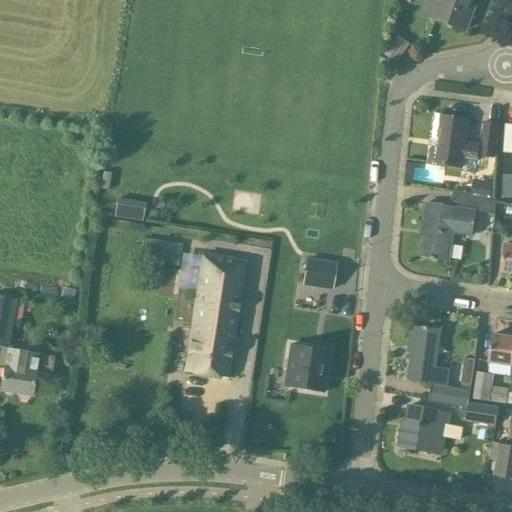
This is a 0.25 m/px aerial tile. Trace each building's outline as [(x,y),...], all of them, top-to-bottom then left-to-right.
[(425,0),(421,13),(467,30),(473,13),(468,11),(472,0),(425,0)] [(477,172),(478,161),(477,160),(479,145),(466,143),(469,120),(442,116),(438,146),(431,145),(429,163),(463,167),(462,169),(477,172)] [(499,123),(485,121),(482,143),(484,144),(482,156),(495,158),(499,123)] [(511,198),(511,177),(503,177),(503,198),(511,198)] [(475,211),(495,215),(496,197),(454,191),(451,207),(426,203),(422,229),(426,230),(422,256),(449,260),(453,232),(472,235),(475,211)] [(127,216),(131,199),(103,194),(100,211),(127,216)] [(502,271),(511,272),(511,244),(505,244),(502,271)] [(245,262),(204,256),(184,253),(179,288),(198,291),(185,371),(228,377),(245,262)] [(304,285),(333,289),(337,264),(308,259),(304,285)] [(0,347),(8,349),(15,300),(0,297),(0,347)] [(410,379),(447,384),(449,370),(435,368),(440,331),(413,327),(410,346),(415,346),(410,379)] [(511,365),(511,337),(493,334),(489,362),(511,365)] [(290,344),(284,386),(317,391),(319,379),(325,380),(330,350),(290,344)] [(51,376),(54,357),(7,350),(5,366),(4,366),(0,389),(0,390),(32,396),(35,373),(51,376)] [(468,408),(469,403),(475,360),(466,358),(461,389),(432,384),(429,402),(468,408)] [(473,399),(508,404),(509,389),(493,387),(494,374),(477,372),(473,399)] [(469,403),(468,408),(466,420),(496,425),(499,407),(469,403)] [(445,437),(459,440),(462,427),(448,425),(450,414),(439,412),(439,411),(409,406),(405,429),(402,429),(399,446),(442,453),(445,437)] [(495,429),(493,443),(501,444),(495,476),(511,478),(511,421),(510,431),(495,429)]
